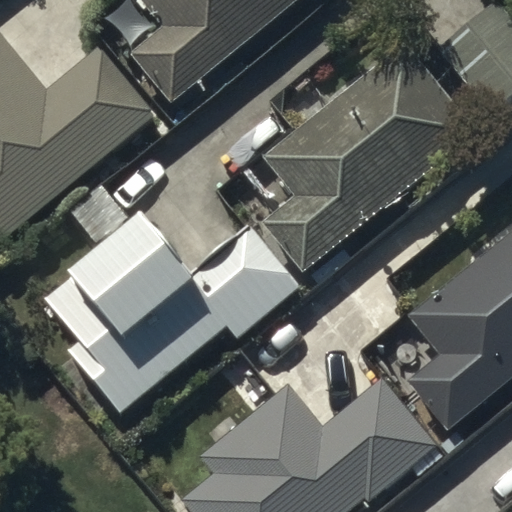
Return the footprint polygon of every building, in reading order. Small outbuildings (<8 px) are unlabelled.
[(172,103),(296,0),(138,0),(161,28),(131,53),(172,103)] [(511,25),(494,4),(489,8),(439,50),(491,111),(511,92),(511,25)] [(43,90),(0,35),(0,242),(154,120),(97,48),(43,90)] [(475,135),(400,42),(263,153),(295,192),(262,219),(305,273),(475,135)] [(122,413),(227,325),(238,338),(299,287),(250,228),(193,275),(139,211),(68,270),(74,276),(46,300),(78,339),(67,348),(122,413)] [(511,231),(411,314),(444,354),(409,382),(448,430),(511,378),(511,231)] [(216,471),(183,498),(194,511),(344,511),(363,497),(367,503),(409,469),(418,480),(446,458),(382,379),(321,428),(287,386),(202,455),(216,471)]
